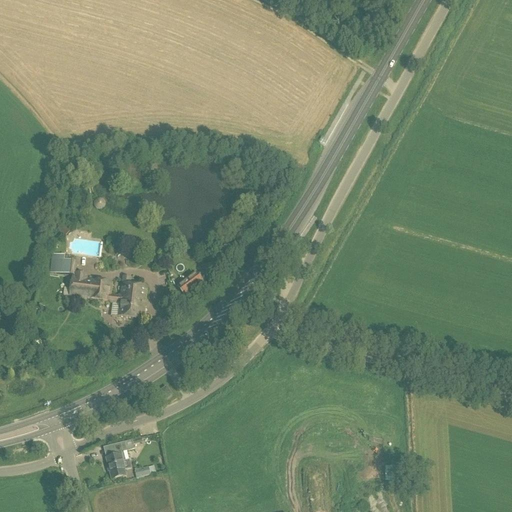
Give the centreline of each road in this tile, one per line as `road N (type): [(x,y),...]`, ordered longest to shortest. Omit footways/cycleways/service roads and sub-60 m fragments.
road 1 (primary): [(56,420),(164,364),(220,317),(275,253),(380,77)]
road 2 (unclassified): [(271,330),(399,88)]
road 3 (unclassified): [(511,399),(271,330)]
road 4 (unclassified): [(66,453),(189,401),(271,330)]
road 5 (track): [(380,77),(258,0)]
